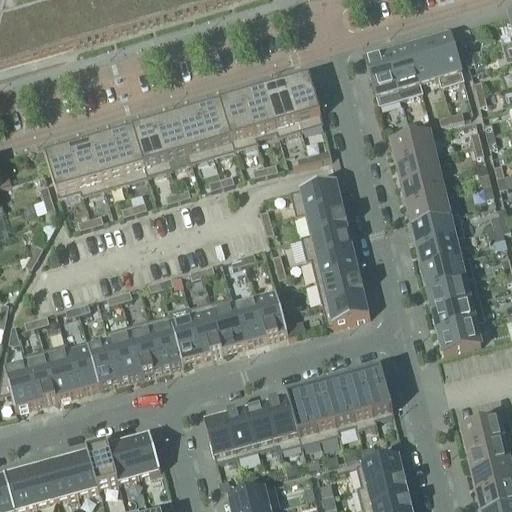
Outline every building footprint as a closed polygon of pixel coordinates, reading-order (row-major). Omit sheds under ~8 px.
[(17,0),(11,23),(9,24),(0,26),(0,75),(73,53),(133,35),(247,0),(17,0)] [(477,34),(469,36),(472,47),(480,45),(477,34)] [(469,36),(457,39),(461,51),(472,47),(469,36)] [(450,43),(428,49),(442,95),(464,88),(461,79),(450,43)] [(428,49),(408,55),(421,101),(422,101),(420,92),(438,86),(441,95),(442,95),(428,49)] [(408,55),(387,62),(401,107),(421,101),(408,55)] [(463,61),(467,72),(475,70),(471,59),(463,61)] [(401,107),(387,62),(365,68),(379,114),(401,107)] [(309,85),(286,92),(298,129),(301,138),(323,132),(321,122),(309,85)] [(473,90),(476,102),(484,100),(481,88),(473,90)] [(286,92),(265,99),(276,136),(279,145),(281,144),(301,138),(298,129),(286,92)] [(265,99),(243,105),(254,142),(257,152),(258,151),(257,147),(261,145),(264,145),(277,141),(278,145),(279,145),(276,136),(265,99)] [(484,100),(476,102),(479,114),(487,112),(484,100)] [(243,105),(220,112),(231,149),(234,158),(257,152),(254,142),(243,105)] [(220,112),(199,118),(210,156),(213,165),(216,164),(234,158),(231,149),(220,112)] [(199,118),(177,125),(189,162),(191,171),(213,165),(210,156),(199,118)] [(462,119),(450,122),(452,130),(464,127),(462,119)] [(452,130),(450,122),(439,125),(441,133),(452,130)] [(177,125),(156,132),(167,169),(170,178),(191,171),(189,162),(177,125)] [(484,132),(487,144),(494,142),(491,130),(484,132)] [(156,132),(133,138),(144,176),(147,185),(170,178),(167,169),(156,132)] [(421,134),(409,137),(411,144),(423,142),(421,134)] [(411,144),(409,137),(398,140),(400,147),(411,144)] [(133,138),(112,145),(123,182),(126,191),(147,185),(144,176),(133,138)] [(470,141),(473,153),(481,151),(478,139),(470,141)] [(392,149),(397,171),(434,162),(429,140),(423,142),(411,144),(400,147),(392,149)] [(494,142),(486,144),(489,156),(495,154),(497,154),(495,146),(494,142)] [(112,145),(90,151),(101,189),(104,198),(105,197),(126,191),(123,182),(112,145)] [(90,151),(68,158),(79,195),(82,204),(104,198),(101,189),(90,151)] [(481,151),(473,153),(476,164),(484,162),(481,151)] [(47,168),(46,165),(43,156),(35,159),(39,170),(47,168)] [(46,165),(57,202),(58,207),(75,202),(80,200),(82,205),(82,204),(79,195),(68,158),(46,165)] [(320,159),(308,162),(310,170),(322,167),(320,159)] [(308,162),(296,165),(298,173),(310,170),(308,162)] [(397,171),(402,192),(439,183),(434,162),(397,171)] [(0,195),(10,193),(8,187),(2,168),(2,167),(0,168),(0,195)] [(276,171),(264,174),(266,182),(277,179),(276,171)] [(495,180),(496,185),(504,183),(501,172),(495,173),(494,173),(495,180)] [(264,174),(252,177),(254,185),(266,182),(264,174)] [(480,183),(483,195),(491,193),(488,181),(480,183)] [(232,183),(220,186),(222,194),(234,191),(232,183)] [(402,192),(407,213),(444,204),(439,183),(402,192)] [(504,183),(496,185),(499,197),(507,195),(504,183)] [(222,194),(220,186),(208,190),(211,197),(222,194)] [(299,198),(290,200),(296,225),(305,222),(305,221),(343,212),(337,189),(336,189),(299,198)] [(491,193),(483,195),(486,206),(494,204),(491,193)] [(40,196),(43,207),(51,205),(47,194),(40,196)] [(188,196),(176,200),(179,207),(190,204),(188,196)] [(176,200),(165,203),(167,211),(179,207),(176,200)] [(459,222),(449,224),(444,204),(407,213),(412,234),(459,223),(459,222)] [(51,205),(43,207),(47,219),(54,216),(51,205)] [(144,209),(133,213),(135,220),(147,217),(144,209)] [(343,212),(305,221),(305,222),(310,242),(348,233),(343,212)] [(133,213),(121,216),(124,224),(135,220),(133,213)] [(497,217),(499,223),(500,229),(508,227),(505,215),(497,217)] [(260,220),(263,232),(271,230),(267,218),(260,220)] [(101,222),(89,226),(92,234),(103,230),(101,222)] [(412,234),(417,255),(464,244),(459,223),(412,234)] [(491,225),(494,237),(501,235),(500,229),(499,223),(491,225)] [(89,226),(78,229),(80,237),(92,234),(89,226)] [(500,229),(501,235),(503,240),(511,238),(508,227),(500,229)] [(271,230),(263,232),(266,243),(274,241),(271,230)] [(310,242),(301,245),(306,268),(353,256),(348,233),(310,242)] [(501,235),(494,237),(496,248),(504,246),(503,240),(501,235)] [(417,255),(423,276),(460,267),(455,247),(464,245),(464,244),(417,255)] [(36,252),(30,262),(37,266),(43,256),(36,252)] [(353,256),(306,268),(307,269),(311,268),(312,270),(316,289),(359,279),(353,256)] [(254,260),(242,264),(244,272),(256,268),(254,260)] [(30,262),(24,273),(31,277),(37,266),(30,262)] [(272,264),(276,276),(283,274),(280,262),(272,264)] [(242,264),(230,267),(233,275),(244,272),(242,264)] [(501,267),(504,279),(511,277),(509,265),(501,267)] [(423,276),(428,297),(465,288),(460,267),(423,276)] [(212,273),(201,276),(203,284),(215,281),(212,273)] [(283,274),(276,276),(279,287),(286,285),(283,274)] [(201,276),(189,280),(191,288),(203,284),(201,276)] [(359,279),(316,289),(317,292),(321,310),(364,300),(359,279)] [(171,285),(159,289),(162,297),(173,293),(171,285)] [(428,297),(433,318),(479,307),(479,306),(470,308),(465,288),(428,297)] [(162,297),(159,289),(148,292),(150,300),(162,297)] [(275,297),(252,303),(253,308),(256,307),(267,347),(287,341),(276,301),(275,297)] [(130,298),(118,301),(120,309),(132,306),(130,298)] [(364,300),(321,310),(323,315),(327,334),(332,333),(370,324),(364,300)] [(118,301),(106,305),(109,313),(120,309),(118,301)] [(232,304),(209,310),(223,359),(245,353),(234,313),(235,313),(232,304)] [(285,308),(288,320),(296,317),(292,306),(285,308)] [(235,313),(234,313),(245,353),(267,347),(256,307),(253,308),(252,308),(235,313)] [(433,318),(438,339),(484,328),(479,307),(433,318)] [(88,310),(77,314),(79,322),(90,318),(88,310)] [(191,315),(189,316),(191,325),(192,325),(203,365),(223,359),(209,310),(191,315)] [(1,311),(0,314),(0,322),(7,324),(9,312),(1,311)] [(77,314),(65,317),(67,325),(79,322),(77,314)] [(161,324),(148,328),(150,337),(162,377),(182,371),(170,331),(171,331),(172,331),(170,322),(161,324)] [(47,323),(35,327),(38,334),(49,331),(47,323)] [(171,331),(170,331),(182,371),(203,365),(192,325),(191,325),(189,326),(172,331),(171,331)] [(38,334),(35,327),(24,330),(26,338),(38,334)] [(148,328),(127,334),(130,343),(141,383),(162,377),(150,337),(148,328)] [(484,328),(438,339),(443,361),(480,352),(475,331),(485,329),(484,328)] [(286,333),(288,341),(289,344),(296,342),(293,331),(286,333)] [(11,334),(8,351),(14,353),(20,351),(15,333),(11,334)] [(123,335),(105,340),(108,349),(109,349),(120,388),(141,383),(130,343),(127,334),(123,335)] [(87,355),(98,395),(120,388),(109,349),(108,349),(106,349),(87,355)] [(63,352),(43,358),(57,407),(79,400),(67,360),(66,361),(63,352)] [(87,355),(67,360),(79,400),(98,395),(87,355)] [(43,358),(22,363),(25,373),(26,372),(37,412),(57,407),(43,358)] [(37,412),(26,372),(25,373),(3,379),(0,394),(0,404),(11,402),(15,418),(37,412)] [(365,383),(362,384),(374,429),(376,428),(393,423),(394,423),(391,414),(392,414),(389,404),(389,405),(388,403),(382,380),(381,379),(378,380),(377,380),(376,380),(375,381),(368,383),(367,383),(366,383),(365,383)] [(347,389),(344,390),(356,434),(355,434),(356,439),(357,438),(377,433),(376,428),(374,429),(362,384),(359,385),(358,385),(358,386),(357,386),(349,389),(349,388),(348,388),(347,388),(347,389)] [(326,395),(325,395),(338,439),(339,439),(355,434),(356,434),(344,390),(340,391),(340,390),(339,390),(339,391),(333,393),(329,394),(329,393),(328,394),(327,395),(326,395)] [(310,399),(306,400),(320,449),(340,443),(339,439),(338,439),(325,395),(322,396),(322,395),(321,396),(320,397),(312,399),(311,399),(310,399)] [(291,405),(287,406),(300,453),(301,454),(320,449),(306,400),(303,401),(302,401),(303,402),(299,403),(292,404),(291,404),(291,405)] [(269,411),(268,411),(279,454),(278,454),(280,459),(300,453),(287,406),(278,408),(270,410),(269,410),(269,411)] [(248,417),(247,417),(259,459),(278,454),(279,454),(268,411),(266,412),(258,414),(257,414),(249,416),(248,416),(248,417)] [(228,423),(226,423),(238,465),(259,459),(247,417),(243,418),(237,420),(228,422),(227,422),(228,423)] [(207,429),(204,429),(211,453),(210,453),(213,462),(213,463),(213,462),(216,472),(238,465),(226,423),(222,424),(216,426),(207,428),(207,429)] [(461,436),(467,458),(495,451),(511,446),(511,440),(508,424),(499,427),(495,427),(461,436)] [(150,442),(128,448),(139,485),(160,479),(160,476),(163,475),(160,464),(157,465),(150,442)] [(399,445),(390,448),(392,457),(402,455),(399,445)] [(467,458),(472,479),(495,473),(511,468),(511,467),(509,468),(504,450),(511,447),(511,446),(495,451),(467,458)] [(128,448),(107,454),(118,491),(139,485),(128,448)] [(374,453),(362,456),(364,464),(376,461),(374,453)] [(107,454),(88,460),(98,497),(118,491),(107,454)] [(355,458),(344,460),(346,468),(357,466),(355,458)] [(88,460),(67,466),(77,503),(98,497),(88,460)] [(337,462),(325,465),(327,473),(338,470),(337,462)] [(399,463),(356,473),(361,494),(362,495),(404,485),(402,475),(400,466),(399,463)] [(67,466),(46,472),(57,509),(77,503),(67,466)] [(318,467),(307,470),(309,478),(320,475),(318,467)] [(472,479),(477,500),(495,495),(511,491),(511,468),(495,473),(472,479)] [(46,472),(25,478),(35,511),(44,511),(57,509),(46,472)] [(297,472),(285,475),(287,483),(299,480),(297,472)] [(276,477),(264,480),(266,488),(278,485),(276,477)] [(35,511),(25,478),(5,483),(12,511),(35,511)] [(255,482),(243,485),(245,493),(257,490),(255,482)] [(12,511),(5,483),(0,484),(0,511),(12,511)] [(361,494),(357,495),(357,497),(360,511),(383,511),(409,506),(407,496),(405,486),(405,487),(404,485),(362,495),(361,494)] [(221,489),(219,489),(221,499),(230,496),(228,487),(221,489)] [(331,491),(319,494),(322,505),(333,502),(331,491)] [(477,500),(480,511),(511,511),(511,491),(495,495),(477,500)] [(279,511),(275,493),(227,505),(229,511),(279,511)] [(312,495),(304,497),(307,509),(315,507),(312,495)]
